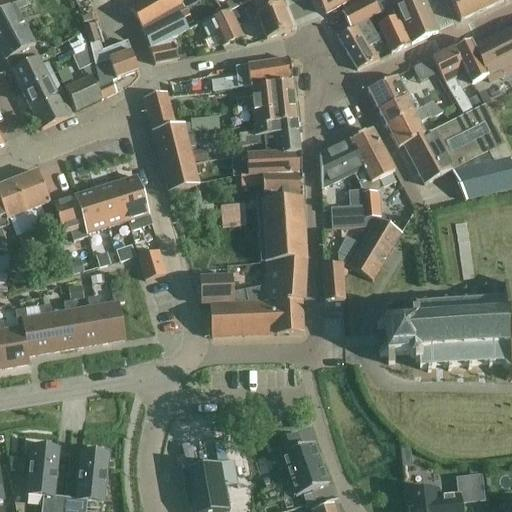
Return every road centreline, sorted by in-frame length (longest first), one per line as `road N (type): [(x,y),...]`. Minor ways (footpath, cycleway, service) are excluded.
road 1 (residential): [(190,359),(196,331),(130,119)]
road 2 (residential): [(308,355),(316,347),(311,158)]
road 3 (residential): [(456,197),(419,208),(355,86)]
road 4 (residential): [(151,78),(316,42)]
road 5 (residential): [(350,511),(311,391),(308,355)]
road 6 (residential): [(0,403),(157,378)]
road 7 (residential): [(157,511),(153,464),(164,406),(157,378)]
